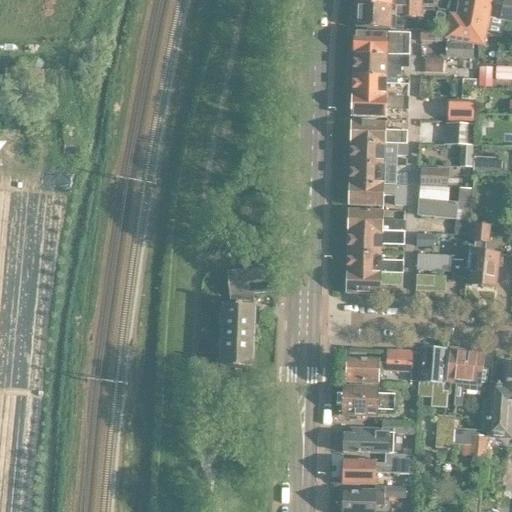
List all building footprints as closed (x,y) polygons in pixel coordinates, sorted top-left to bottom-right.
[(421,9),(428,11),(427,0),(354,0),(354,5),(419,8),(421,9)] [(443,41),(469,45),(472,46),(476,47),(475,53),(482,50),(488,19),(491,0),(456,0),(454,16),(448,15),(443,41)] [(511,0),(502,0),(499,22),(511,24),(511,0)] [(354,5),(353,30),(388,32),(389,19),(394,19),(395,15),(403,16),(403,18),(420,19),(421,11),(421,9),(419,8),(354,5)] [(387,35),(353,34),(352,55),(386,57),(408,57),(409,36),(387,35)] [(472,46),(469,45),(444,45),(444,59),(471,60),(472,46)] [(386,57),(352,55),(351,76),(386,77),(386,57)] [(426,60),(425,74),(440,74),(441,60),(426,60)] [(478,68),(478,88),(490,88),(491,68),(478,68)] [(511,68),(495,68),(494,80),(511,80),(511,68)] [(19,93),(18,70),(1,70),(2,93),(19,93)] [(40,104),(42,71),(21,70),(19,102),(40,104)] [(351,76),(351,97),(385,98),(407,99),(408,87),(385,86),(386,77),(351,76)] [(475,81),(461,81),(460,101),(473,102),(475,81)] [(439,98),(439,87),(420,86),(419,98),(439,98)] [(407,99),(385,98),(351,97),(350,118),(384,120),(385,110),(407,111),(407,99)] [(447,102),(446,123),(471,123),(471,103),(447,102)] [(384,133),(385,125),(351,124),(350,145),(384,146),(406,147),(406,146),(405,146),(405,134),(384,133)] [(471,147),(472,126),(443,125),(442,147),(460,147),(471,147)] [(394,158),(405,158),(406,147),(384,146),(350,145),(350,166),(383,167),(384,155),(394,155),(394,158)] [(459,168),(471,169),(472,161),(470,161),(471,147),(460,147),(460,160),(459,168)] [(472,161),(471,169),(471,173),(502,175),(503,161),(472,159),(472,161)] [(349,187),(404,188),(405,175),(393,175),(393,176),(383,175),(383,167),(350,166),(349,187)] [(419,169),(419,189),(441,189),(441,186),(447,186),(447,170),(419,169)] [(404,208),(404,188),(349,187),(348,209),(382,210),(382,198),(392,198),(392,207),(404,208)] [(416,218),(454,221),(456,205),(441,204),(441,189),(419,189),(418,202),(417,202),(416,218)] [(459,204),(457,221),(466,223),(468,196),(459,195),(458,204),(459,204)] [(348,213),(347,234),(403,236),(404,215),(348,213)] [(466,223),(457,221),(454,221),(453,236),(466,237),(468,223),(466,223)] [(472,247),(467,247),(464,272),(469,272),(468,286),(493,289),(497,257),(484,255),(487,228),(474,227),(472,247)] [(402,249),(403,236),(347,234),(347,254),(381,255),(381,248),(402,249)] [(415,248),(431,249),(431,236),(415,236),(415,248)] [(347,254),(346,274),(401,275),(401,263),(380,263),(381,255),(347,254)] [(450,261),(461,262),(462,258),(416,256),(415,272),(450,273),(450,261)] [(221,307),(220,337),(252,339),(253,308),(250,308),(251,296),(273,293),(271,270),(226,275),(228,299),(230,299),(230,308),(221,307)] [(400,287),(401,275),(346,274),(345,298),(379,299),(380,287),(400,287)] [(429,290),(429,278),(415,278),(415,289),(429,290)] [(251,370),(252,339),(220,337),(219,369),(251,370)] [(421,351),(418,389),(417,398),(431,399),(431,409),(446,410),(447,394),(442,394),(445,353),(421,351)] [(346,360),(344,384),(377,386),(378,376),(382,377),(382,373),(409,375),(411,353),(385,352),(385,365),(378,365),(378,362),(346,360)] [(449,352),(447,369),(445,385),(454,386),(452,406),(459,407),(460,390),(483,393),(485,367),(481,367),(482,355),(449,352)] [(202,376),(204,376),(208,371),(208,364),(204,361),(199,362),(197,365),(197,373),(202,376)] [(488,384),(486,401),(486,413),(484,437),(483,440),(486,440),(510,442),(511,415),(511,367),(492,365),(490,384),(488,384)] [(343,389),(342,403),(342,416),(376,418),(376,414),(393,414),(394,397),(377,396),(377,391),(343,389)] [(437,417),(434,449),(450,450),(451,445),(452,430),(453,418),(437,417)] [(393,435),(412,435),(412,423),(394,422),(393,435)] [(371,456),(371,449),(389,449),(389,434),(380,433),(380,439),(372,439),(372,432),(349,431),(349,436),(343,436),(342,455),(371,456)] [(483,440),(484,437),(469,436),(468,456),(485,457),(486,440),(483,440)] [(374,487),(374,476),(410,477),(411,458),(398,458),(398,457),(383,456),(383,466),(375,465),(375,461),(363,461),(363,463),(342,462),(341,486),(374,487)] [(354,494),(342,494),(341,511),(372,511),(373,508),(382,508),(382,499),(404,500),(404,489),(383,488),(383,489),(373,489),(373,494),(354,493),(354,494)] [(473,511),(475,499),(455,497),(453,511),(473,511)]
